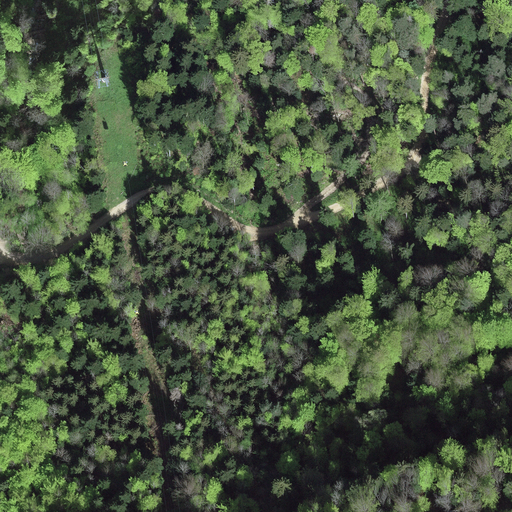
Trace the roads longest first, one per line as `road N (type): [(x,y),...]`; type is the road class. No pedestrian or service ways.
road 1 (track): [(289,223),(253,232),(194,195),(156,188),(46,255),(0,250)]
road 2 (track): [(451,0),(429,59),(415,155),(359,195),(289,223)]
